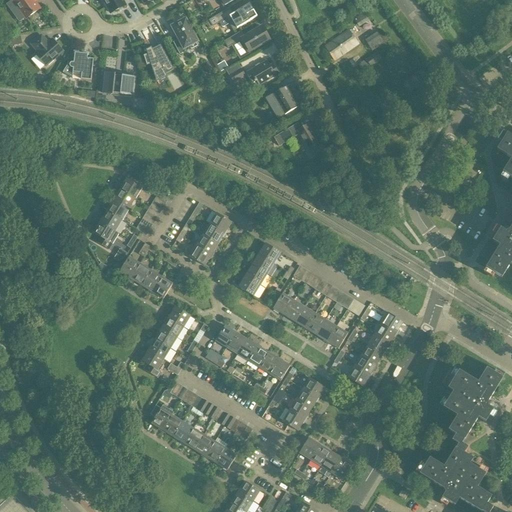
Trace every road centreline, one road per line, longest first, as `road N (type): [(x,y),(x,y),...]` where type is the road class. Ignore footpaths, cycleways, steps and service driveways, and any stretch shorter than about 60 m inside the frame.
road 1 (residential): [(320,511),(260,471),(279,437),(185,375),(219,320),(207,279),(155,247)]
road 2 (residential): [(423,329),(188,191),(155,247)]
road 3 (unclassified): [(346,511),(374,465),(370,422),(423,329)]
road 4 (unclassified): [(429,314),(445,270),(416,205),(451,131)]
road 5 (unclassified): [(350,150),(277,0)]
road 6 (residential): [(492,229),(454,208),(479,153),(451,131)]
road 7 (secondary): [(71,511),(30,467),(0,404)]
